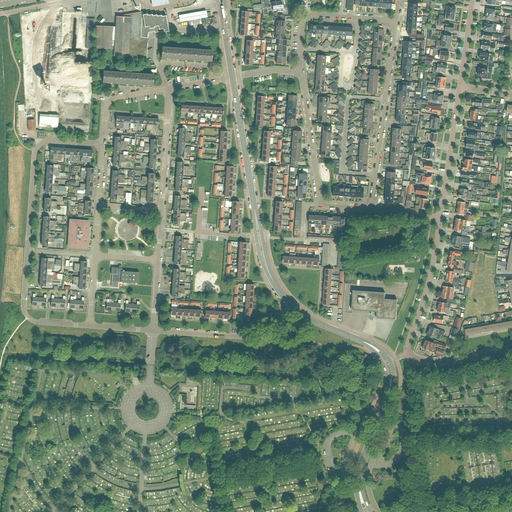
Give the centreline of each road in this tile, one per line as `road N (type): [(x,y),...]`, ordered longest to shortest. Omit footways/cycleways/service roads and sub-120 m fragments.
road 1 (residential): [(370,209),(393,24),(310,15),(299,48)]
road 2 (tertiary): [(367,511),(360,470),(388,392),(387,364),(378,350),(292,306)]
road 3 (residential): [(370,209),(320,206),(301,72)]
road 4 (residential): [(26,250),(38,145),(101,145)]
road 5 (tertiary): [(259,237),(232,77)]
road 6 (residential): [(292,306),(256,338),(152,330)]
road 7 (residential): [(407,352),(440,218)]
road 8 (residential): [(440,218),(459,86)]
road 9 (residential): [(89,326),(26,316),(26,250)]
road 10 (residential): [(161,209),(166,88)]
